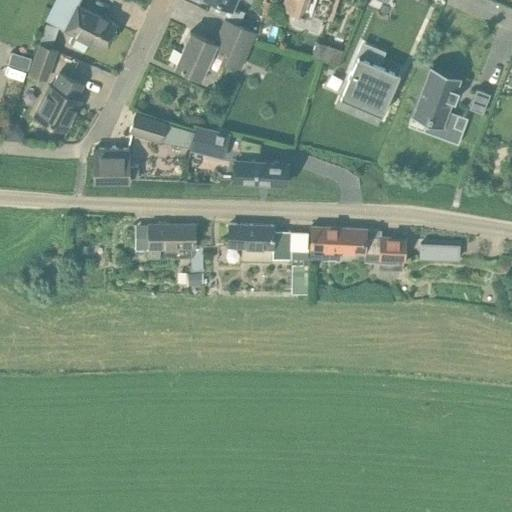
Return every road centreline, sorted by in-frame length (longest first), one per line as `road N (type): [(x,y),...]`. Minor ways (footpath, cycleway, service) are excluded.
road 1 (unclassified): [(511,231),(352,210),(0,196)]
road 2 (residential): [(0,145),(83,151),(163,0)]
